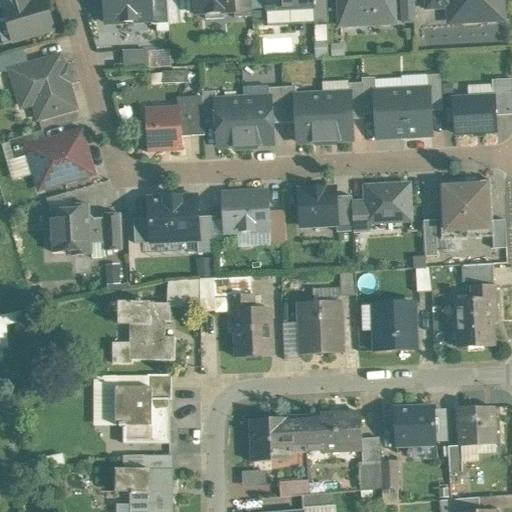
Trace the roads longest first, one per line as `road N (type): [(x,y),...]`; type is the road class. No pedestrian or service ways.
road 1 (residential): [(511,156),(131,174),(114,159),(66,0)]
road 2 (residential): [(214,511),(213,408),(236,386),(511,373)]
